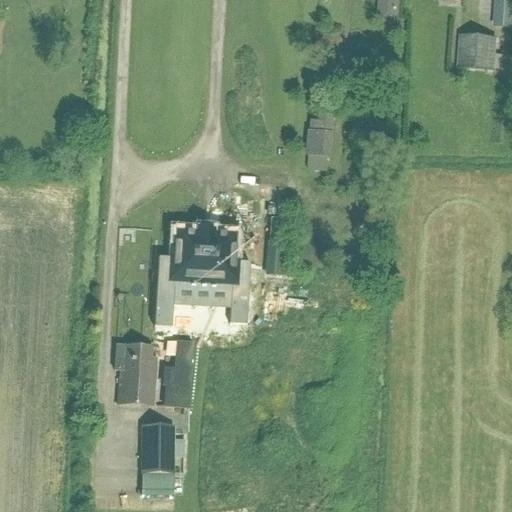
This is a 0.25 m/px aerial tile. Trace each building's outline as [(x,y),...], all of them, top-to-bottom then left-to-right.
[(395,64),(397,39),(387,39),(386,64),(395,64)] [(460,39),(458,69),(494,72),(496,41),(460,39)] [(148,255),(146,291),(162,292),(163,287),(202,289),(202,278),(222,279),(220,311),(237,311),(240,260),(224,259),(226,233),(203,232),(203,229),(188,228),(188,231),(166,230),(164,256),(148,255)] [(151,349),(115,347),(113,373),(118,373),(116,408),(153,410),(155,361),(151,360),(151,349)] [(173,477),(173,428),(141,428),(141,476),(173,477)]
